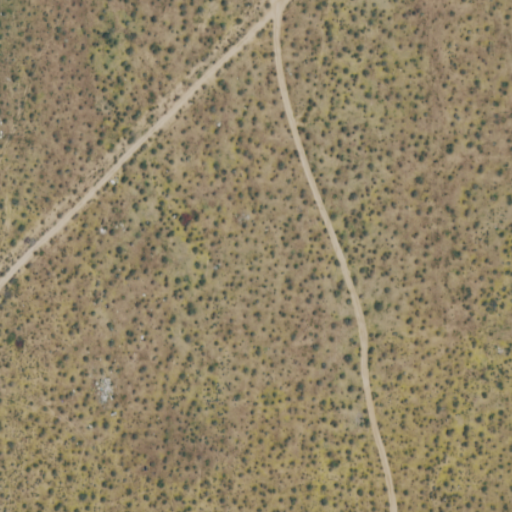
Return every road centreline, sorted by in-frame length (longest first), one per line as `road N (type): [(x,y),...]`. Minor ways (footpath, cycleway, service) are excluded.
road 1 (track): [(389,511),(389,480),(363,384),(362,331),(287,112),(274,49),(278,0)]
road 2 (track): [(0,286),(278,0)]
